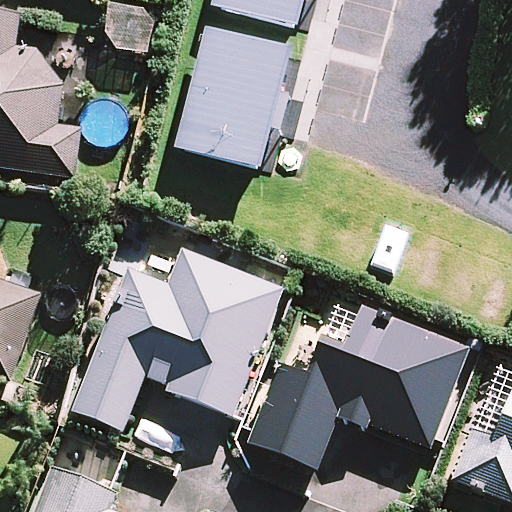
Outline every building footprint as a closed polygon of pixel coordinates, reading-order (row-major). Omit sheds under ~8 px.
[(308,0),(216,0),(213,13),(299,35),(308,0)] [(155,15),(112,10),(107,53),(150,58),(155,15)] [(0,172),(78,184),(85,133),(61,130),(67,89),(40,54),(20,51),(24,18),(0,14),(0,172)] [(293,57),(207,35),(177,153),(263,174),(293,57)] [(171,290),(131,274),(75,417),(127,437),(149,380),(152,381),(151,385),(167,391),(169,387),(172,389),(169,397),(236,423),(286,294),(185,255),(171,290)] [(0,381),(13,386),(43,298),(0,283),(0,381)] [(278,378),(251,448),(321,474),(340,424),(369,435),(371,430),(433,454),(472,351),(366,311),(350,353),(325,344),(312,381),(294,374),(278,378)] [(511,411),(499,443),(476,434),(455,486),(511,508),(511,411)] [(113,511),(119,497),(56,473),(40,511),(113,511)]
